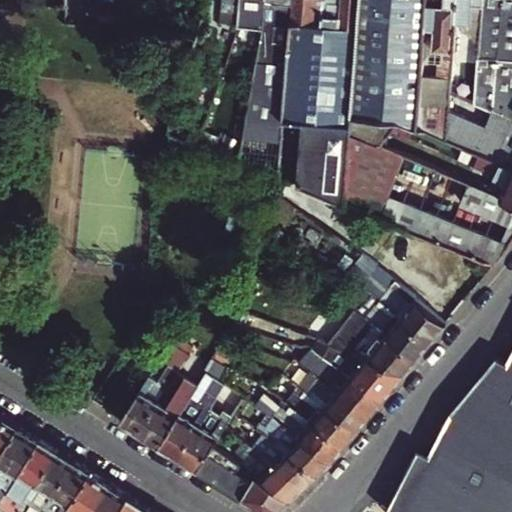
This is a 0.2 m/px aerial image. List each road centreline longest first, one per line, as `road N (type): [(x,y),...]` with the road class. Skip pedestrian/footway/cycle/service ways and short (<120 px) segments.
road 1 (tertiary): [(325,511),(511,298)]
road 2 (residential): [(213,511),(0,375)]
